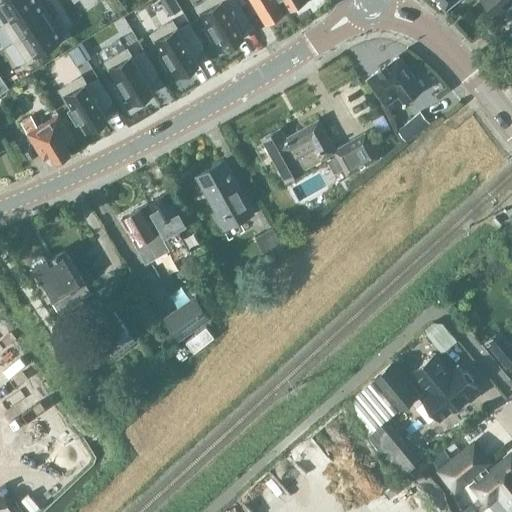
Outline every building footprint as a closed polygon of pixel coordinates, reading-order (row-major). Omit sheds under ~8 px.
[(0,0),(0,18),(3,23),(39,0),(0,0)] [(39,0),(3,23),(15,42),(51,18),(39,0)] [(237,0),(206,0),(197,6),(208,25),(205,27),(213,41),(217,39),(222,48),(245,35),(238,23),(248,17),(237,0)] [(253,0),(266,21),(284,10),(278,0),(253,0)] [(282,0),(288,9),(302,0),(282,0)] [(437,0),(445,9),(456,0),(437,0)] [(511,0),(486,0),(498,13),(511,1),(511,0)] [(51,18),(15,42),(27,61),(64,37),(51,18)] [(173,20),(151,33),(163,53),(160,55),(168,68),(171,66),(177,76),(199,62),(192,51),(203,44),(190,23),(179,29),(173,20)] [(128,48),(106,61),(118,80),(114,83),(122,96),(126,94),(132,103),(154,90),(147,79),(157,72),(144,51),(134,57),(128,48)] [(367,78),(385,104),(399,94),(404,102),(423,89),(400,55),(367,78)] [(82,75),(60,89),(72,108),(69,110),(77,124),(80,122),(86,131),(108,118),(101,106),(112,100),(99,78),(88,85),(82,75)] [(5,82),(0,84),(0,91),(1,94),(9,88),(5,82)] [(10,94),(0,99),(0,106),(7,119),(20,111),(10,94)] [(430,123),(421,112),(399,130),(408,141),(430,123)] [(75,140),(58,113),(38,125),(32,115),(22,122),(28,132),(44,159),(52,154),(56,160),(71,151),(67,145),(75,140)] [(348,175),(366,165),(380,157),(366,133),(336,150),(319,120),(286,138),(281,128),(263,138),(286,180),(305,169),(305,168),(322,159),(323,159),(327,157),(336,173),(344,168),(348,175)] [(217,218),(223,229),(253,212),(225,160),(198,175),(220,216),(217,218)] [(179,231),(187,226),(169,193),(149,204),(179,258),(190,251),(179,231)] [(122,218),(137,243),(147,261),(170,248),(159,230),(144,205),(122,218)] [(255,236),(267,258),(284,248),(273,227),(255,236)] [(49,260),(47,257),(46,258),(45,257),(43,256),(42,256),(40,256),(39,257),(37,257),(36,258),(35,260),(34,261),(33,262),(33,264),(33,266),(32,266),(33,268),(32,269),(37,277),(38,276),(47,291),(44,292),(49,300),(52,299),(60,311),(82,298),(84,296),(78,286),(85,282),(65,250),(49,260)] [(181,336),(210,316),(210,315),(197,296),(167,317),(181,336)] [(136,340),(115,311),(93,327),(115,356),(136,340)] [(187,341),(195,351),(214,336),(206,326),(187,341)] [(506,366),(511,362),(511,343),(501,329),(486,341),(506,366)] [(430,390),(422,397),(441,419),(478,388),(474,384),(475,378),(469,370),(462,370),(459,365),(451,371),(435,354),(414,372),(430,390)] [(420,394),(393,362),(373,377),(401,410),(420,394)] [(412,416),(403,422),(414,438),(423,431),(412,416)] [(374,428),(368,433),(403,475),(420,461),(385,419),(374,428)] [(478,481),(473,485),(488,502),(499,493),(511,509),(511,457),(510,457),(508,459),(507,457),(490,471),(485,465),(490,461),(475,442),(453,460),(439,471),(453,490),(468,478),(473,475),(478,481)] [(33,452),(14,468),(29,486),(48,470),(33,452)]
